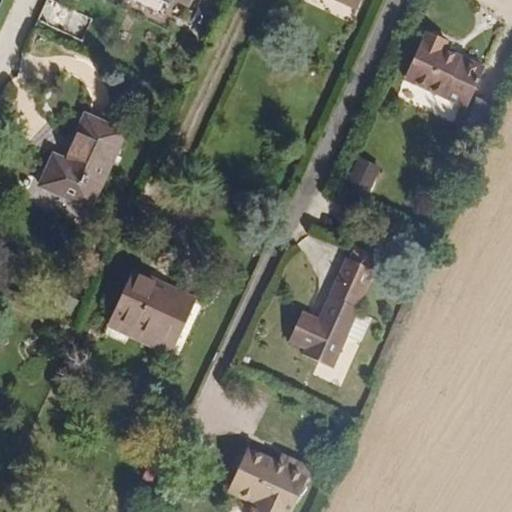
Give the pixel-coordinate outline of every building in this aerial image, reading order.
[(46,0),(39,21),(80,37),(88,16),(48,0),(46,0)] [(437,42),(440,36),(423,28),(420,35),(417,34),(400,70),(461,99),(478,61),(437,42)] [(84,209),(118,135),(79,117),(56,162),(48,158),(36,186),(84,209)] [(367,269),(373,258),(350,247),(345,257),(367,269)] [(367,269),(345,257),(343,256),(326,291),(329,293),(316,319),(299,311),(287,337),(304,345),(302,353),(328,364),(355,309),(353,308),(371,270),(367,269)] [(168,348),(191,303),(127,273),(105,319),(168,348)] [(351,334),(364,338),(371,316),(357,312),(351,334)] [(283,509),(298,471),(245,446),(229,484),(283,509)]
